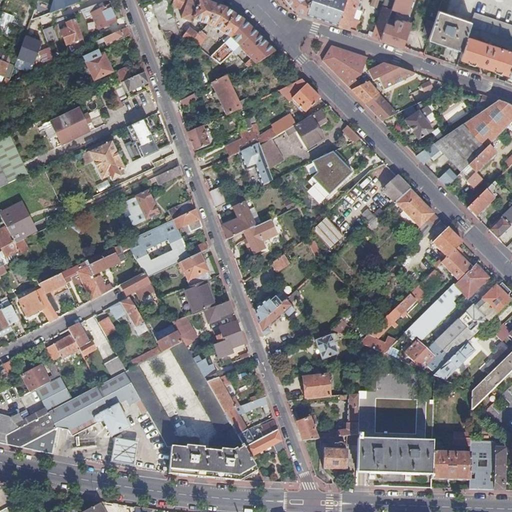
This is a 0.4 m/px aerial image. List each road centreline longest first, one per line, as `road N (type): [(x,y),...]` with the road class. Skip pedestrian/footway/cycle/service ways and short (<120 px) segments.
road 1 (residential): [(315,504),(129,0)]
road 2 (residential): [(252,0),(300,60),(511,273)]
road 3 (secondary): [(315,504),(81,482),(0,463)]
road 4 (residential): [(511,96),(284,19),(252,0)]
road 5 (secondary): [(511,509),(315,504)]
road 6 (residential): [(121,294),(0,359)]
